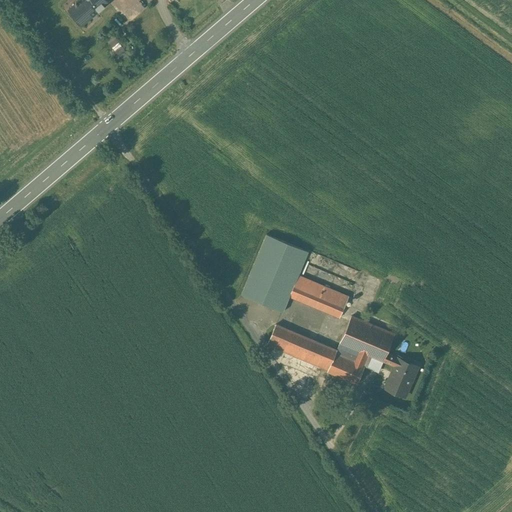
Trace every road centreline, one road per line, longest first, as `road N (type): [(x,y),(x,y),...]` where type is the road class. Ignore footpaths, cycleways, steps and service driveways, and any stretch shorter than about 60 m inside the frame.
road 1 (unclassified): [(380,511),(112,123)]
road 2 (secondary): [(255,0),(112,123)]
road 3 (secondary): [(112,123),(0,219)]
road 4 (track): [(112,123),(34,0)]
road 5 (unknown): [(332,441),(392,328)]
